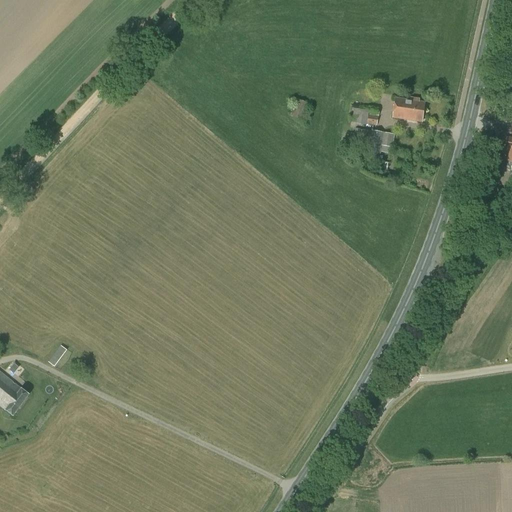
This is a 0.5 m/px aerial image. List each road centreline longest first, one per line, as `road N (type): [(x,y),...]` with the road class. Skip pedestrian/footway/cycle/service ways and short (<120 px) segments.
road 1 (primary): [(377,360),(435,234),(496,0)]
road 2 (unknown): [(296,489),(27,362),(0,364)]
road 3 (track): [(0,196),(150,38),(198,0)]
road 4 (primary): [(282,511),(377,360)]
road 5 (unclassified): [(377,360),(416,378),(511,367)]
